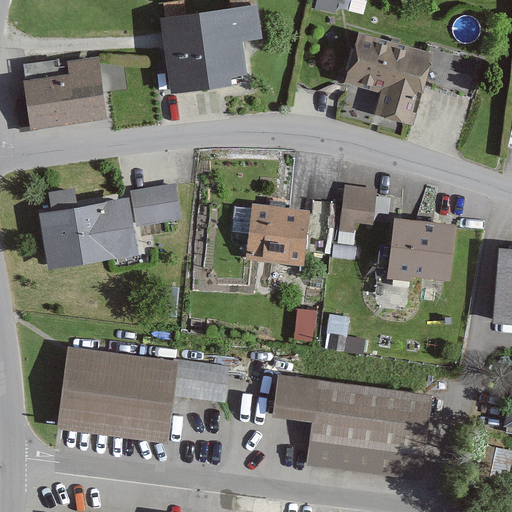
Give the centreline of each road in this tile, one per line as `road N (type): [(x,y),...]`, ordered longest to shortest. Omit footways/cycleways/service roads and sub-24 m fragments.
road 1 (residential): [(0,155),(158,135),(292,132),(511,189)]
road 2 (residential): [(13,457),(433,511)]
road 3 (residential): [(0,307),(13,457)]
